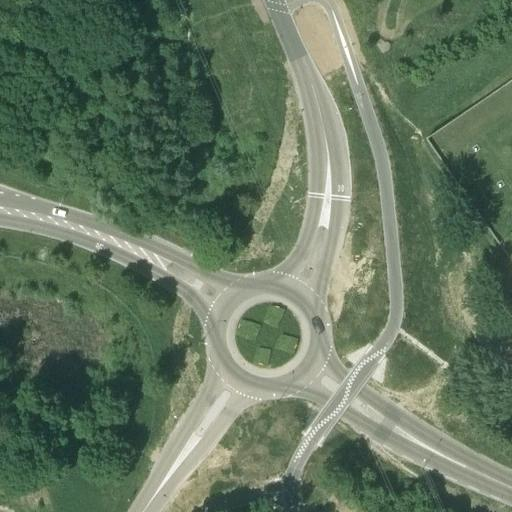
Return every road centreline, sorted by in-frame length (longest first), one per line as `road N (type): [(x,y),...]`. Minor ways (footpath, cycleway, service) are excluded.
road 1 (residential): [(296,290),(320,239),(328,167),(313,93),(272,0)]
road 2 (tertiary): [(239,291),(126,233),(0,197)]
road 3 (tertiary): [(0,220),(111,251),(190,294),(217,319)]
road 4 (tertiary): [(511,489),(396,430),(311,370)]
road 5 (unclassified): [(143,511),(236,382)]
